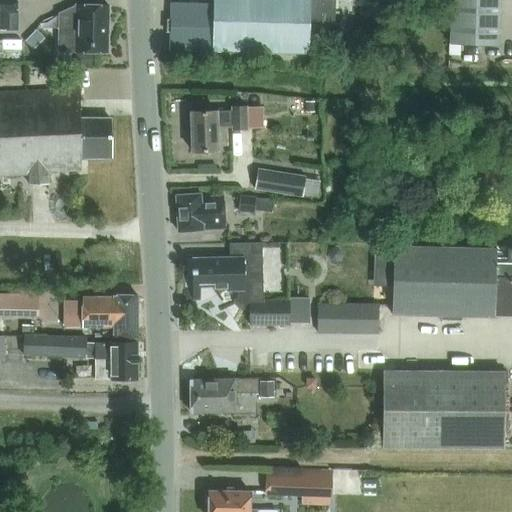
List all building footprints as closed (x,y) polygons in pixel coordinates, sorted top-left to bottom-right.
[(16,12),(16,0),(0,0),(0,29),(8,30),(9,12),(16,12)] [(171,3),(170,50),(309,53),(310,21),(335,22),(335,0),(212,0),(213,4),(171,3)] [(500,45),(500,0),(450,0),(449,44),(500,45)] [(107,52),(108,5),(76,5),(76,29),(59,29),(59,51),(107,52)] [(92,66),(92,52),(76,52),(76,66),(92,66)] [(81,119),(81,89),(0,92),(0,176),(30,176),(30,186),(49,185),(48,172),(82,171),(82,160),(112,159),(110,119),(81,119)] [(305,102),(305,113),(315,113),(315,102),(305,102)] [(232,131),(246,131),(246,107),(231,108),(231,112),(191,112),(192,152),(218,151),(218,125),(232,125),(232,131)] [(303,198),(306,177),(258,170),(255,190),(303,198)] [(203,230),(225,228),(223,197),(201,198),(201,194),(176,196),(178,232),(203,230)] [(239,194),(237,209),(253,211),(254,196),(239,194)] [(230,258),(193,259),(194,288),(194,301),(201,301),(200,288),(227,287),(227,290),(237,290),(238,300),(244,306),(250,306),(250,301),(264,301),(262,242),(229,243),(230,258)] [(511,279),(496,280),(496,248),(394,246),(392,316),(511,318),(511,279)] [(0,315),(35,316),(35,296),(0,295),(0,315)] [(114,337),(137,337),(137,295),(114,296),(114,298),(83,298),(83,327),(114,328),(114,337)] [(250,306),(250,325),(291,325),(291,301),(290,301),(264,301),(250,301),(250,306)] [(378,334),(379,305),(318,305),(318,333),(378,334)] [(86,336),(24,335),(24,355),(95,357),(95,378),(111,378),(111,379),(137,379),(137,343),(86,342),(86,336)] [(384,372),(383,447),(504,448),(505,372),(384,372)] [(306,378),(306,388),(316,388),(316,378),(306,378)] [(234,394),(258,393),(258,379),(233,379),(233,380),(190,380),(190,412),(234,412),(234,394)] [(260,379),(260,396),(275,396),(275,379),(260,379)] [(331,496),(331,472),(302,471),(302,473),(266,472),(266,494),(331,496)] [(206,500),(209,502),(209,511),(256,511),(257,510),(250,510),(250,491),(209,490),(206,493),(206,500)]
